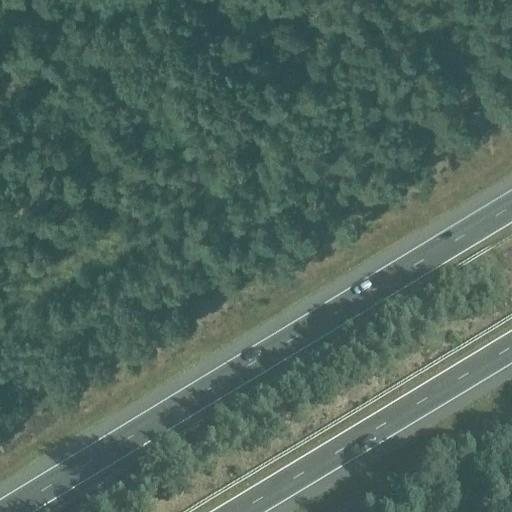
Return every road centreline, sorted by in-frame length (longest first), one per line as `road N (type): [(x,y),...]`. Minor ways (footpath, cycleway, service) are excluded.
road 1 (motorway): [(511,207),(8,511)]
road 2 (motorway): [(246,511),(511,351)]
